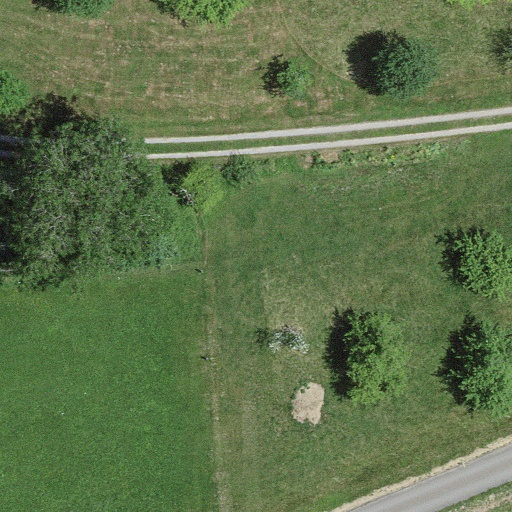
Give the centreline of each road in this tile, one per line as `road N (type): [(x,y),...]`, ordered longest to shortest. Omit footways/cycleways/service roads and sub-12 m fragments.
road 1 (track): [(0,144),(240,145),(511,119)]
road 2 (residential): [(386,511),(511,461)]
